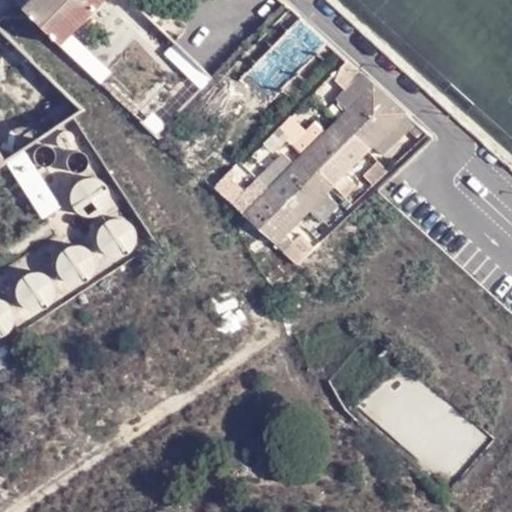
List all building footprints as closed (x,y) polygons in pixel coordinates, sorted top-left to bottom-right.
[(32,0),(25,8),(61,44),(104,0),(32,0)] [(269,108),(330,44),(302,19),(242,80),(269,108)] [(88,110),(0,24),(0,169),(73,120),(88,110)] [(427,134),(349,63),(342,71),(357,87),(341,103),(349,111),(339,122),(309,151),(267,193),(246,214),(300,264),(304,261),(319,248),(304,233),(297,240),(287,231),(300,217),(310,209),(321,220),(339,202),(327,190),(334,184),(345,172),(369,149),(374,143),(384,153),(409,130),(421,140),(427,134)] [(285,147),(296,137),(304,127),(295,118),(277,138),(285,147)] [(390,169),(379,159),(363,173),(374,183),(390,169)] [(356,182),(345,172),(334,184),(344,194),(356,182)] [(241,195),(225,179),(217,188),(240,210),(245,205),(238,198),(241,195)] [(109,207),(110,201),(109,194),(105,188),(100,184),(94,181),(87,181),(81,183),(75,187),(72,192),(70,198),(70,205),(72,211),(77,216),(82,219),(88,221),(95,220),(101,217),(105,213),(109,207)] [(136,248),(137,241),(136,235),(133,229),(128,224),(122,222),(115,221),(108,223),(103,227),(99,233),(97,239),(98,245),(100,251),(104,256),(110,260),(116,261),(122,260),(128,258),(133,254),(136,248)] [(95,275),(96,269),(95,262),(91,256),(86,252),(80,249),(73,249),(67,251),(62,255),(58,260),(56,266),(56,273),(59,279),(63,284),(68,287),(74,289),(81,288),(87,285),(92,281),(95,275)] [(55,302),(57,295),(55,289),(52,283),(47,278),(41,276),(34,276),(28,278),(22,281),(19,287),(17,293),(17,299),(19,305),(23,310),(29,314),(35,315),(42,315),(47,312),(52,308),(55,302)] [(14,328),(15,322),(14,315),(10,309),(5,305),(0,302),(0,340),(6,338),(11,334),(14,328)]
